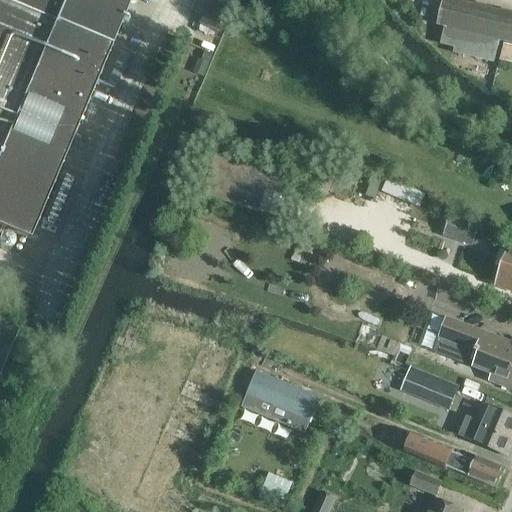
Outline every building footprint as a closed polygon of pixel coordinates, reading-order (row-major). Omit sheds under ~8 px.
[(0,0),(0,229),(30,242),(131,0),(0,0)] [(235,0),(198,0),(193,14),(224,27),(235,0)] [(462,31),(500,40),(511,43),(511,13),(455,0),(444,0),(438,26),(462,31)] [(500,40),(462,31),(456,54),(495,63),(500,40)] [(511,47),(505,46),(501,61),(511,64),(511,47)] [(209,64),(199,61),(194,75),(204,79),(209,64)] [(216,157),(203,196),(267,215),(279,175),(216,157)] [(444,237),(473,248),(480,228),(451,217),(444,237)] [(511,250),(509,250),(496,286),(511,291),(511,250)] [(511,345),(487,336),(446,320),(438,342),(473,355),(471,363),(473,364),(472,371),(478,373),(490,378),(488,385),(511,393),(511,345)] [(0,322),(0,375),(19,331),(0,322)] [(417,350),(402,344),(394,363),(409,369),(417,350)] [(400,393),(449,413),(460,388),(411,368),(400,393)] [(258,375),(248,397),(309,423),(319,401),(258,375)] [(161,435),(189,449),(211,406),(183,392),(161,435)] [(509,461),(511,453),(511,418),(484,407),(468,444),(509,461)] [(429,464),(429,469),(443,475),(447,470),(468,479),(475,482),(497,491),(506,472),(476,459),(472,467),(435,451),(429,448),(394,434),(388,446),(429,464)] [(441,485),(417,476),(412,488),(436,498),(441,485)] [(323,489),(313,511),(331,511),(338,496),(323,489)] [(459,511),(434,501),(429,511),(459,511)]
